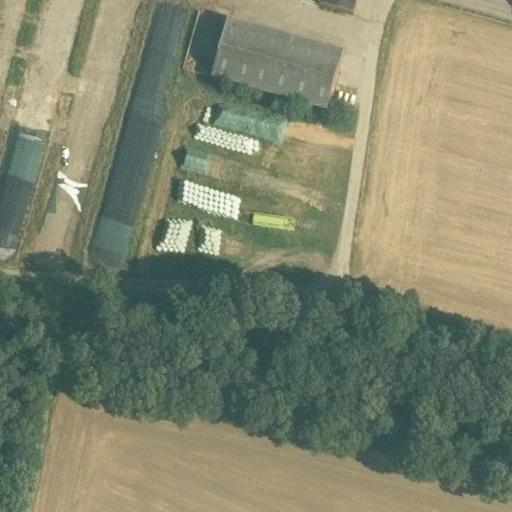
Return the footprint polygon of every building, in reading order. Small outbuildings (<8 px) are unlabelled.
[(351,13),(354,0),(321,0),(320,4),(351,13)] [(229,20),(213,78),(328,111),(345,53),(229,20)] [(321,177),(331,138),(195,103),(192,117),(225,126),(219,149),(186,140),(179,167),(199,172),(197,179),(177,174),(171,199),(312,236),(327,178),(321,177)] [(115,179),(138,184),(143,159),(120,154),(115,179)] [(160,245),(186,249),(190,218),(164,215),(160,245)]
